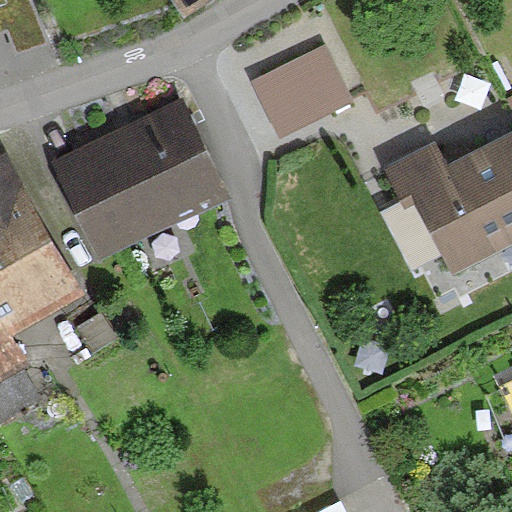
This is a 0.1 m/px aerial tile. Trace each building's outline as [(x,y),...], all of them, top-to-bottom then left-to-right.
[(29,0),(0,0),(0,36),(8,34),(17,57),(48,46),(29,0)] [(170,0),(189,25),(223,0),(170,0)] [(327,39),(305,50),(331,105),(354,95),(327,39)] [(280,130),(331,105),(305,50),(253,75),(280,130)] [(120,127),(59,155),(103,250),(233,190),(190,95),(120,127)] [(437,132),(386,158),(406,196),(418,190),(454,261),(511,231),(511,117),(479,134),(447,151),(437,132)] [(0,368),(27,351),(14,323),(85,283),(8,142),(0,146),(0,368)] [(306,511),(351,511),(343,494),(306,511)]
